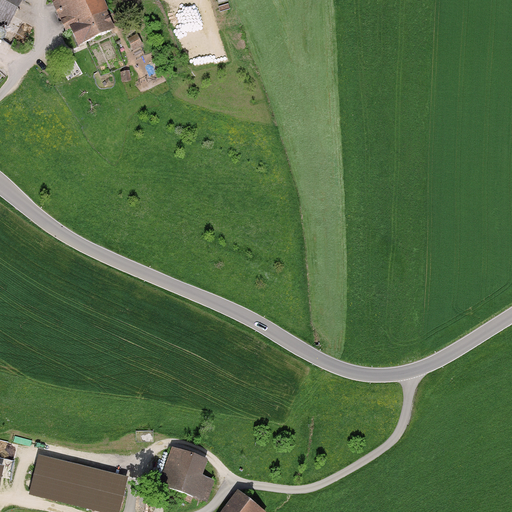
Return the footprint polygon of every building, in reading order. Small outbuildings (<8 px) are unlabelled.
[(0,0),(0,26),(6,30),(22,0),(0,0)] [(98,0),(48,0),(63,31),(67,29),(75,48),(113,31),(98,0)] [(204,461),(168,450),(157,486),(207,502),(213,481),(199,477),(204,461)] [(120,511),(129,477),(40,454),(30,492),(108,511),(120,511)] [(260,511),(234,494),(221,511),(260,511)]
